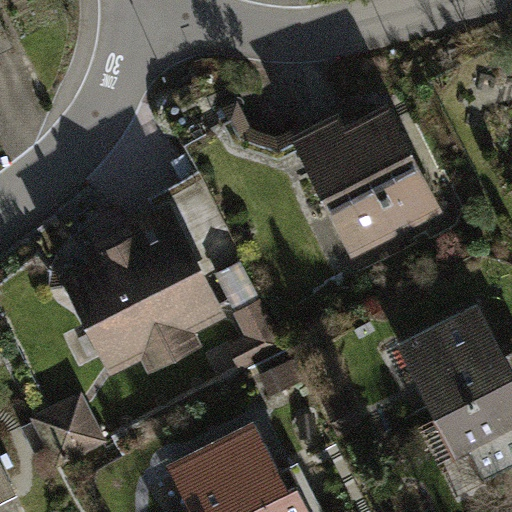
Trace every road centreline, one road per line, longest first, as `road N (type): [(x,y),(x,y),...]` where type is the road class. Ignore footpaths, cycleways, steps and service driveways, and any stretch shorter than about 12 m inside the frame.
road 1 (residential): [(151,12),(320,31),(463,0)]
road 2 (residential): [(151,12),(117,94),(58,170),(0,217)]
